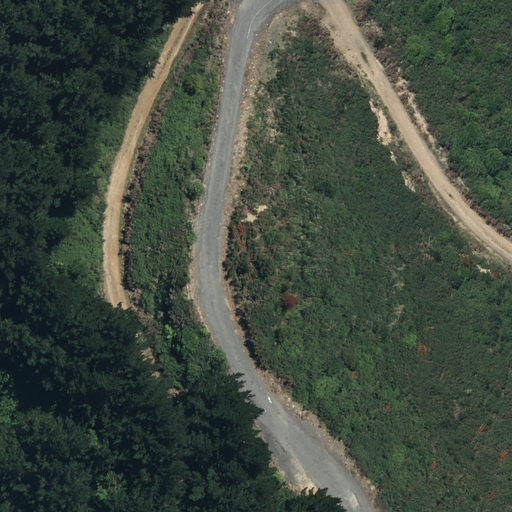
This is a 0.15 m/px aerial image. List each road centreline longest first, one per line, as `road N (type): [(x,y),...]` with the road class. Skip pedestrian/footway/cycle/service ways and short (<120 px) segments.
road 1 (track): [(272,0),(247,33),(235,68),(210,222),(214,289),(240,362),(345,511)]
road 2 (track): [(171,511),(168,434),(119,277),(114,214),(131,138),(200,0)]
road 3 (track): [(511,247),(435,170),(375,65),(350,0)]
